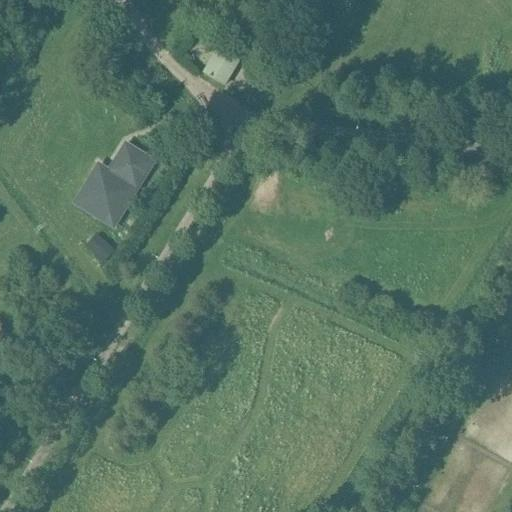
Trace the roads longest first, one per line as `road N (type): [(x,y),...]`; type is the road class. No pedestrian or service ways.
road 1 (unclassified): [(4,511),(223,161),(237,126)]
road 2 (unclassified): [(237,126),(487,150),(511,162)]
road 3 (unclassified): [(124,0),(160,52),(237,126)]
